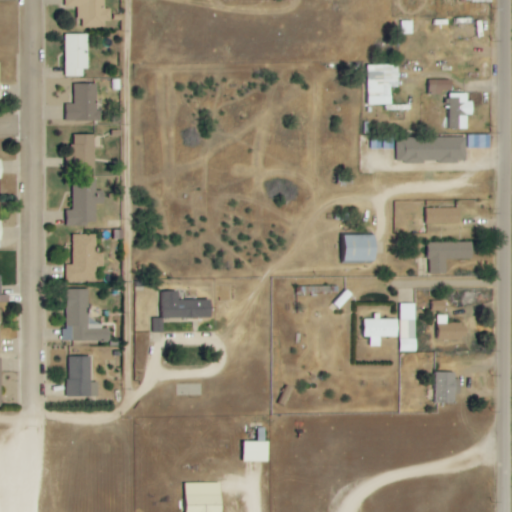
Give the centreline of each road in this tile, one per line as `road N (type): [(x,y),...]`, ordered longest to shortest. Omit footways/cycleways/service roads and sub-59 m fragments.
road 1 (residential): [(504,511),(507,0)]
road 2 (residential): [(29,0),(32,417)]
road 3 (residential): [(128,389),(114,414),(0,417)]
